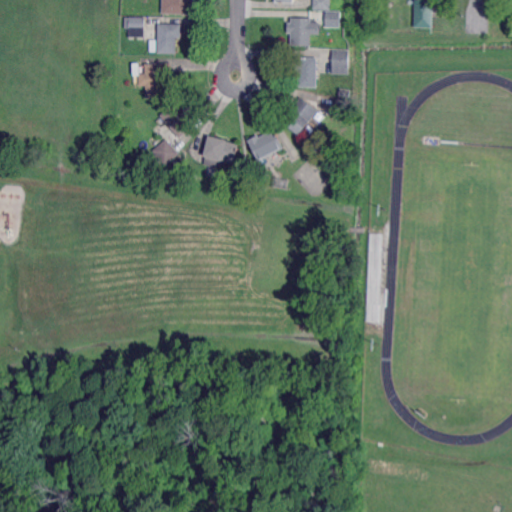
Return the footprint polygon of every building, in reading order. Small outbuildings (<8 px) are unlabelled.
[(193,0),(193,14),(163,14),(163,0),(193,0)] [(331,0),(331,9),(315,9),(315,0),(331,0)] [(434,0),(434,27),(416,26),(416,0),(434,0)] [(341,27),(327,26),(327,11),(342,11),(341,27)] [(145,38),(130,37),(130,26),(126,26),(127,17),(146,17),(145,38)] [(313,23),(315,24),(314,32),(312,32),(311,45),(291,44),(292,33),(289,32),(290,22),(292,22),(293,17),(313,18),(313,23)] [(367,31),(362,26),(367,21),(372,25),(367,31)] [(182,39),(177,39),(177,54),(158,53),(158,52),(150,51),(150,40),(152,40),(152,27),(159,27),(159,24),(182,24),(182,39)] [(350,73),(333,73),(334,49),(350,50),(350,73)] [(318,87),(300,86),(300,71),(297,71),(298,62),(300,62),(300,56),(319,57),(318,87)] [(169,98),(147,98),(146,86),(140,86),(139,73),(146,73),(146,64),(173,63),(173,78),(168,78),(169,98)] [(350,98),(339,96),(340,89),(351,90),(350,98)] [(301,135),(282,122),(301,96),(319,109),(301,135)] [(346,118),(331,113),(336,98),(351,102),(346,118)] [(180,110),(184,107),(198,123),(180,138),(161,115),(175,103),(180,110)] [(286,147),(260,161),(249,140),(259,135),(260,137),(276,128),(286,147)] [(235,163),(220,159),(218,167),(204,163),(211,136),(241,144),(235,163)] [(166,166),(153,151),(166,139),(179,154),(166,166)] [(369,232),(382,232),(379,321),(366,321),(369,232)]
